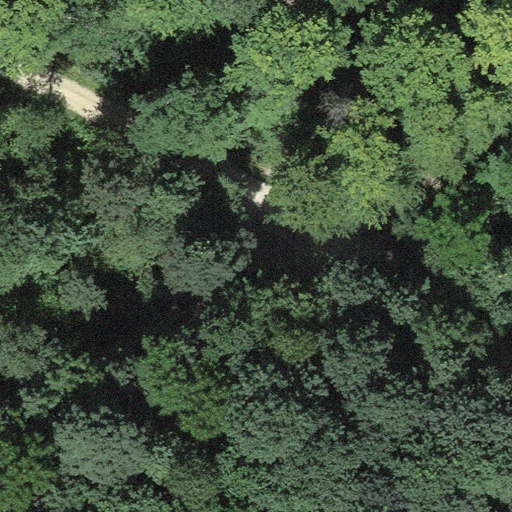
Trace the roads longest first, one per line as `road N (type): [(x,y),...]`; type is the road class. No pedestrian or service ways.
road 1 (track): [(0,65),(326,238),(511,387)]
road 2 (track): [(511,103),(205,327),(0,404)]
